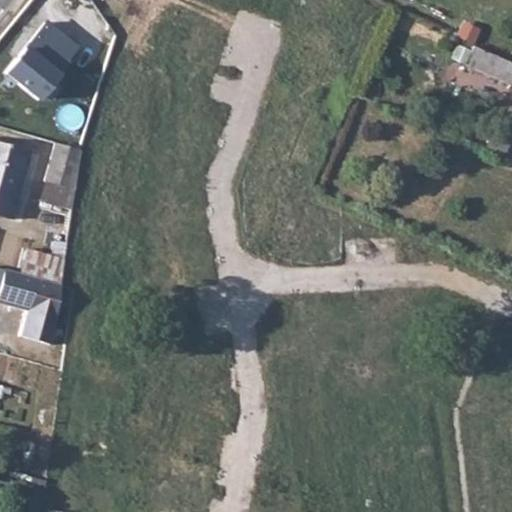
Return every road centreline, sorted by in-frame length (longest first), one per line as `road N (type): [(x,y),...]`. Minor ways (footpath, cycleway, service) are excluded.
road 1 (residential): [(511,299),(430,272),(237,281)]
road 2 (residential): [(237,281),(223,177),(270,26)]
road 3 (residential): [(229,511),(252,401),(237,281)]
